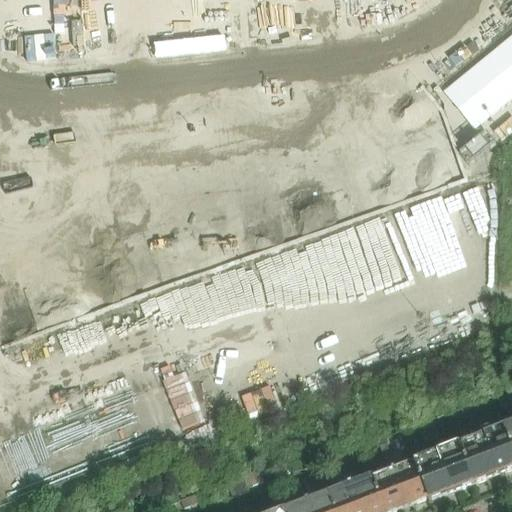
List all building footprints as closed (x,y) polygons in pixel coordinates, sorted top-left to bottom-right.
[(511,101),(511,38),(444,94),(475,131),(511,101)] [(486,424),(479,404),(471,407),(478,426),(486,424)] [(470,429),(478,426),(471,407),(463,410),(470,429)] [(441,441),(434,422),(426,425),(433,444),(441,441)] [(433,444),(426,425),(419,428),(426,447),(433,444)] [(490,432),(481,435),(490,459),(493,458),(494,462),(489,464),(490,469),(493,468),(497,478),(511,472),(511,449),(505,432),(492,437),(490,432)] [(490,459),(481,435),(472,439),(474,444),(460,449),(474,487),(497,478),(493,468),(490,469),(489,464),(494,462),(493,458),(490,459)] [(381,443),(407,509),(428,501),(415,466),(414,464),(401,469),(398,462),(395,463),(387,440),(381,443)] [(384,476),(372,481),(383,511),(400,511),(407,509),(381,443),(378,444),(387,466),(381,468),(384,476)] [(474,487),(460,449),(447,454),(445,449),(436,452),(445,477),(450,475),(451,479),(446,481),(448,485),(451,484),(455,494),(474,487)] [(428,461),(415,466),(428,501),(429,504),(455,494),(451,484),(448,485),(446,481),(451,479),(450,475),(445,477),(436,452),(426,456),(428,461)] [(340,458),(360,511),(383,511),(372,481),(359,486),(356,478),(354,479),(345,456),(340,458)] [(336,511),(360,511),(340,458),(335,460),(344,483),(340,484),(343,491),(331,496),(336,511)] [(262,484),(258,472),(243,478),(247,490),(262,484)] [(311,511),(336,511),(331,496),(316,502),(314,494),(311,495),(303,472),(297,474),(311,511)] [(299,509),(289,511),(311,511),(297,474),(293,475),(302,498),(296,501),(299,509)] [(249,495),(247,490),(243,478),(227,485),(233,501),(249,495)] [(216,499),(213,490),(197,496),(200,505),(216,499)] [(184,511),(200,505),(197,496),(181,503),(184,511)]
